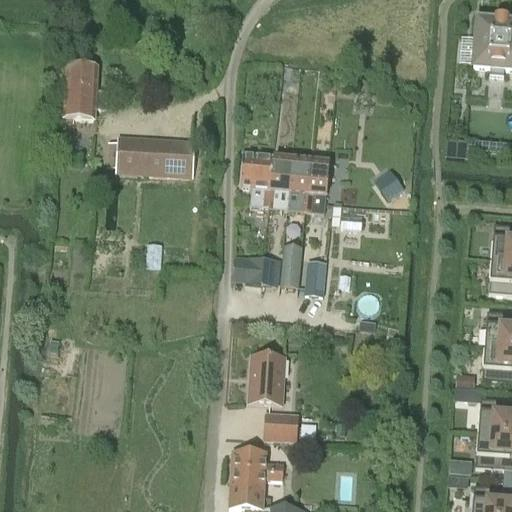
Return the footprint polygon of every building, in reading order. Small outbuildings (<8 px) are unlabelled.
[(474,55),(473,72),(490,73),(489,80),(503,81),(504,75),(511,75),(511,26),(508,27),(508,22),(494,21),(494,25),(477,24),(475,41),(477,41),(476,55),(474,55)] [(66,72),(64,124),(94,125),(94,113),(100,114),(105,113),(106,98),(102,97),(95,97),(96,73),(66,72)] [(117,141),(115,179),(194,183),(196,146),(117,141)] [(468,155),(469,147),(446,145),(444,165),(467,167),(468,155)] [(272,215),(277,163),(246,160),(246,159),(242,194),(243,194),(243,193),(255,194),(253,213),(272,215)] [(293,165),(277,163),(272,215),(280,215),(280,210),(290,211),(293,165)] [(293,165),(290,211),(294,212),(294,217),(309,218),(313,166),(293,165)] [(313,166),(309,218),(324,220),(326,201),(329,201),(332,168),(313,166)] [(379,196),(386,206),(402,195),(395,185),(379,196)] [(511,231),(494,230),(491,265),(511,266),(511,231)] [(298,294),(301,253),(283,251),(279,292),(298,294)] [(264,289),(267,261),(234,260),(233,288),(264,289)] [(279,262),(267,261),(264,289),(278,289),(279,262)] [(511,266),(491,265),(488,299),(511,300),(511,266)] [(306,267),(303,301),(323,303),(326,268),(306,267)] [(484,352),(511,354),(511,319),(487,318),(484,352)] [(360,327),(359,334),(374,336),(375,329),(360,327)] [(511,354),(484,352),(482,386),(511,388),(511,354)] [(250,361),(246,411),(281,413),(285,364),(250,361)] [(473,395),(474,383),(456,381),(456,393),(473,395)] [(478,439),(511,441),(511,406),(480,404),(478,439)] [(263,418),(262,447),(296,449),(298,420),(263,418)] [(511,441),(478,439),(475,473),(511,476),(511,441)] [(265,511),(267,486),(284,487),(285,470),(269,469),(269,457),(232,456),(229,511),(265,511)] [(449,480),(457,480),(458,468),(450,468),(449,480)] [(457,482),(449,482),(448,496),(456,496),(457,482)] [(511,511),(511,494),(474,491),(472,511),(511,511)]
